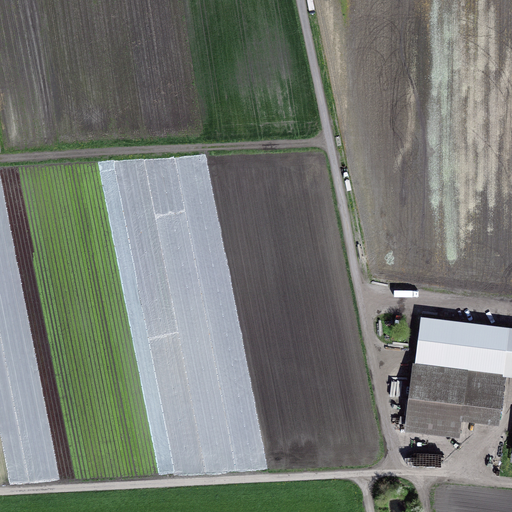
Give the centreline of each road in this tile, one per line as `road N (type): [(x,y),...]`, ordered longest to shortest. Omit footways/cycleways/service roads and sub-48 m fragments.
road 1 (track): [(301,0),(397,472)]
road 2 (track): [(0,491),(362,473)]
road 3 (track): [(0,158),(329,142)]
